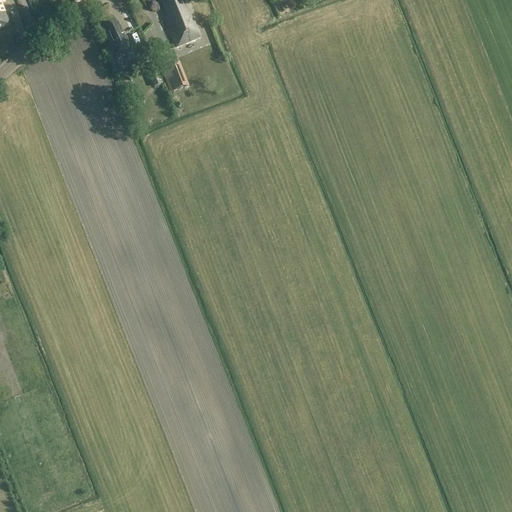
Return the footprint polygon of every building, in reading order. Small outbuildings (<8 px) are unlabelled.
[(0,0),(0,28),(8,25),(0,4),(4,3),(2,0),(0,0)] [(165,17),(178,50),(201,42),(197,32),(200,31),(188,0),(162,0),(169,15),(165,17)] [(106,28),(112,43),(111,44),(115,55),(131,48),(126,37),(126,38),(119,22),(106,28)] [(138,51),(142,60),(148,57),(144,48),(138,51)] [(161,70),(170,93),(185,87),(179,72),(178,72),(179,74),(174,76),(170,67),(161,70)] [(156,69),(148,72),(155,87),(162,84),(156,69)]
